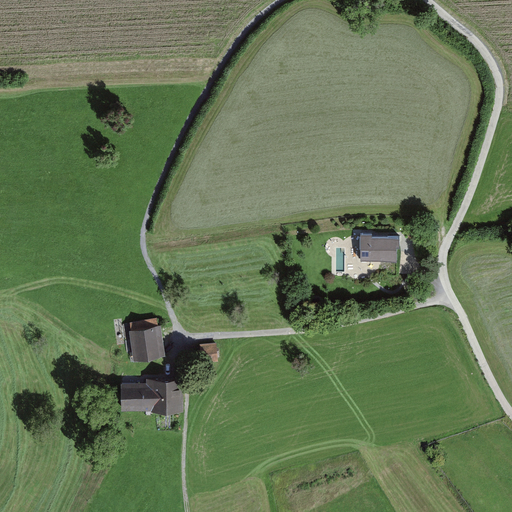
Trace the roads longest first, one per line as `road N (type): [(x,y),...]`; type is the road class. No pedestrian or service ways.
road 1 (track): [(282,0),(234,45),(173,153),(143,233),(187,378),(188,511)]
road 2 (unclassified): [(426,0),(494,64),(500,94),(474,185),(443,249),(444,272),(511,406)]
road 3 (track): [(457,296),(317,330),(180,337)]
